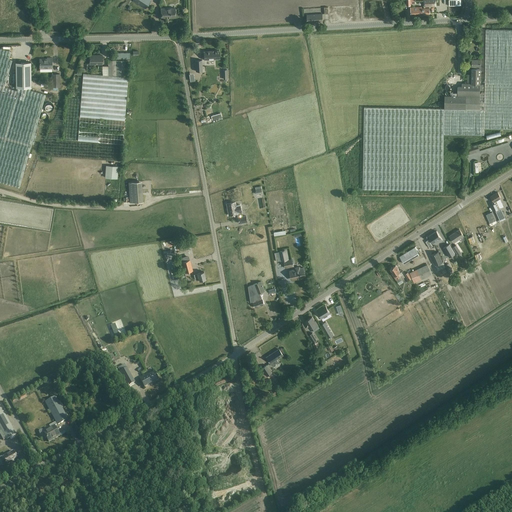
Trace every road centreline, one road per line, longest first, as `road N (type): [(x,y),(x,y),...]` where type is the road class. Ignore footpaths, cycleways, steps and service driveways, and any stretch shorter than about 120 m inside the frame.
road 1 (tertiary): [(236,355),(511,172)]
road 2 (unclassified): [(236,355),(177,38)]
road 3 (tertiary): [(177,38),(469,20)]
road 4 (tertiary): [(40,469),(236,355)]
road 5 (unknown): [(236,355),(258,473),(217,496)]
road 6 (tertiary): [(45,41),(177,38)]
